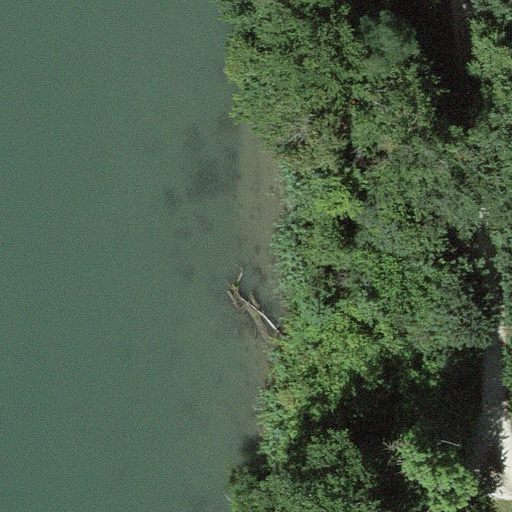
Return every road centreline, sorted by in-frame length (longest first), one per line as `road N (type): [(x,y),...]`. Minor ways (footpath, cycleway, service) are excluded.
road 1 (track): [(489,267),(460,0)]
road 2 (track): [(440,511),(505,421),(489,267)]
